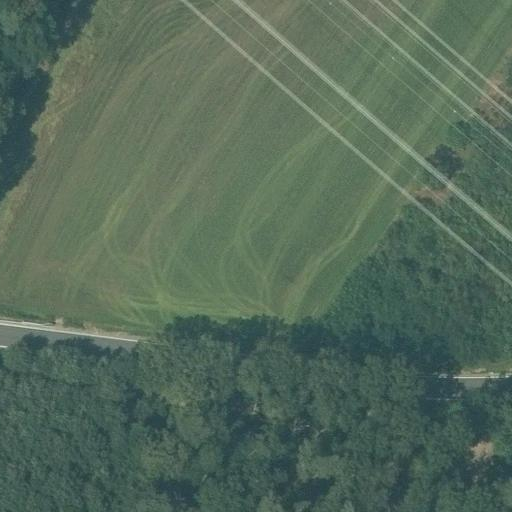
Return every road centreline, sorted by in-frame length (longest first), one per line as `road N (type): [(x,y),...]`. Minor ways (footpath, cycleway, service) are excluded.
road 1 (secondary): [(0,334),(304,374),(511,385)]
road 2 (unknown): [(470,443),(341,409),(239,412),(0,372)]
road 3 (track): [(468,387),(480,511)]
